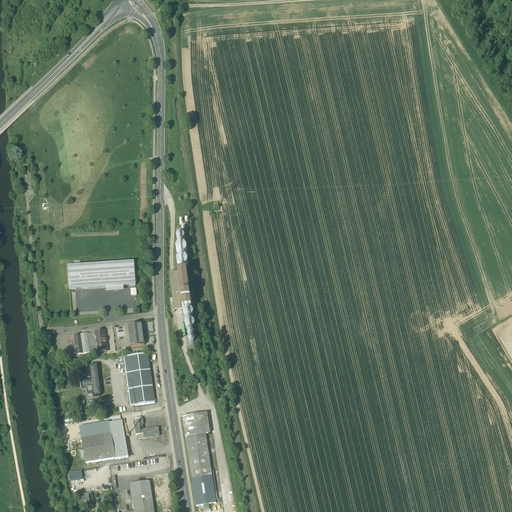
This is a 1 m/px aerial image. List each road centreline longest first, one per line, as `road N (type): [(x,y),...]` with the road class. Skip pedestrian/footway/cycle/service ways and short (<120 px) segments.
road 1 (secondary): [(189,511),(159,295),(161,59),(147,20),(126,0)]
road 2 (track): [(424,0),(451,164),(499,321)]
road 3 (track): [(27,193),(40,325),(52,331),(104,324)]
road 4 (primary): [(0,125),(120,0)]
road 5 (track): [(147,20),(162,6),(307,0)]
